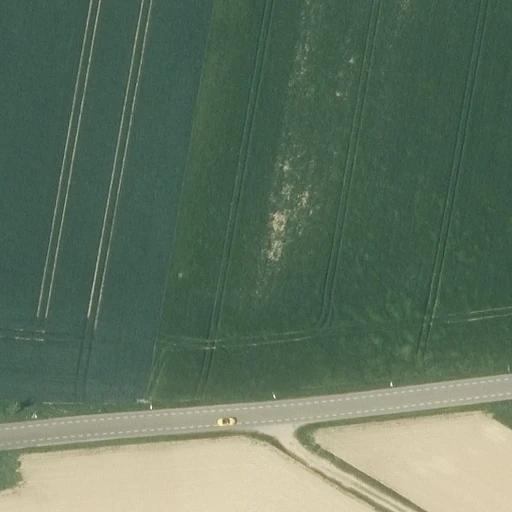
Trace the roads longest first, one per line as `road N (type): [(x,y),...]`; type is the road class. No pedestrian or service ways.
road 1 (tertiary): [(0,440),(511,387)]
road 2 (track): [(398,511),(287,444),(271,415)]
